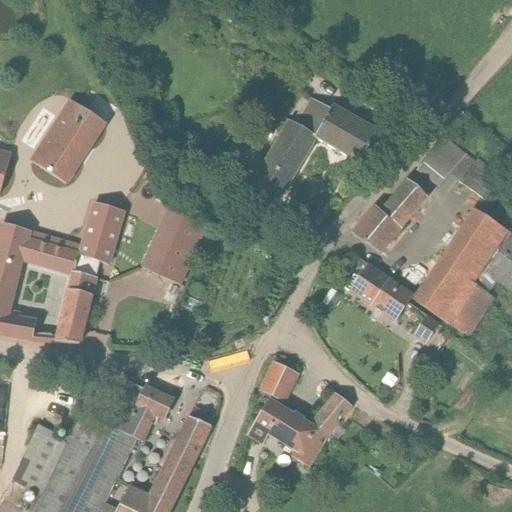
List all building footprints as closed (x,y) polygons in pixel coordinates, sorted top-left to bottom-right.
[(104,124),(70,102),(31,163),(65,185),(104,124)] [(378,134),(333,108),(315,137),(291,123),(255,182),(281,197),(315,138),(360,165),(378,134)] [(443,140),(417,171),(438,189),(448,176),(482,201),(500,178),(477,161),(473,166),(443,140)] [(0,193),(10,157),(0,154),(0,193)] [(375,209),(351,236),(382,256),(427,200),(407,183),(381,214),(375,209)] [(71,275),(57,338),(56,344),(79,346),(99,263),(109,266),(123,213),(94,204),(81,248),(2,225),(0,230),(0,336),(30,343),(36,320),(8,313),(21,260),(71,275)] [(143,268),(180,284),(206,227),(169,211),(143,268)] [(449,252),(413,304),(436,320),(441,323),(467,341),(494,301),(490,297),(488,296),(495,284),(497,285),(511,294),(511,237),(502,231),(473,212),(447,251),(449,252)] [(366,267),(348,293),(394,324),(412,298),(366,267)] [(331,289),(321,304),(331,311),(341,296),(331,289)] [(426,317),(413,337),(425,346),(439,326),(426,317)] [(272,364),(259,393),(284,405),(298,376),(272,364)] [(107,427),(135,441),(142,445),(151,426),(151,425),(154,418),(162,422),(171,403),(145,390),(144,391),(128,383),(107,427)] [(0,464),(2,465),(11,387),(0,385),(0,464)] [(328,439),(337,426),(350,408),(335,396),(310,427),(302,423),(303,420),(293,414),(292,417),(268,402),(247,437),(262,447),(267,438),(292,454),(290,459),(309,471),(327,440),(328,439)] [(188,419),(210,428),(212,419),(193,410),(188,419)] [(62,443),(36,494),(26,511),(168,511),(188,474),(210,428),(188,419),(149,496),(129,487),(117,510),(104,504),(135,441),(107,427),(78,412),(62,443)] [(36,494),(62,443),(57,440),(58,437),(37,426),(11,482),(36,494)] [(337,426),(328,439),(335,444),(344,432),(337,426)]
